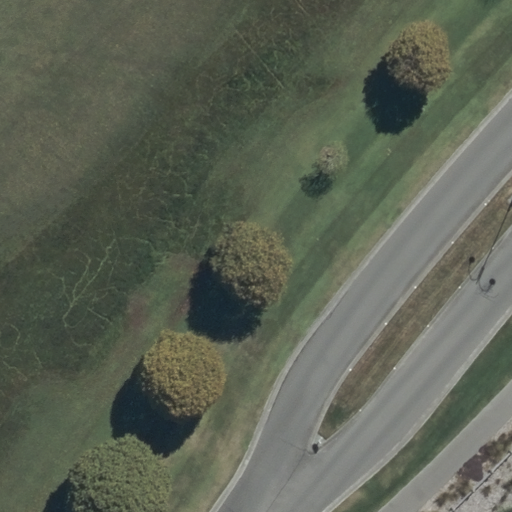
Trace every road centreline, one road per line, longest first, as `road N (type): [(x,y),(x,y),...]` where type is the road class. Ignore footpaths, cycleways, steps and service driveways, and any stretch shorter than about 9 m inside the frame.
road 1 (unclassified): [(290,484),(290,425),(316,371),(429,220),(511,132)]
road 2 (unclassified): [(511,278),(422,387),(361,442),(290,484)]
